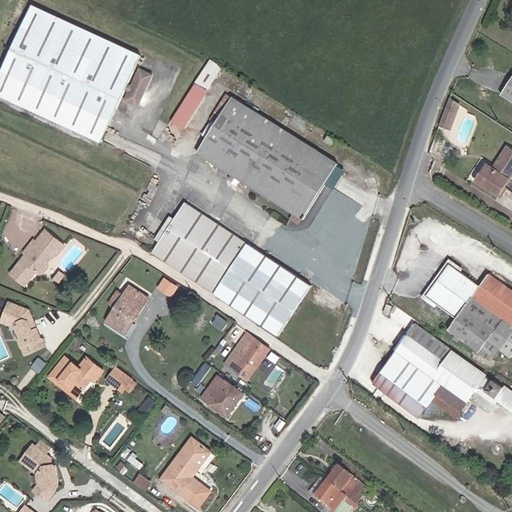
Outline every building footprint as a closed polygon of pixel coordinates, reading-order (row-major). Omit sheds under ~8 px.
[(128,84),(141,55),(32,5),(0,73),(0,95),(102,142),(126,90),(130,92),(126,100),(138,105),(152,75),(140,69),(133,85),(128,84)] [(207,90),(222,67),(211,61),(207,67),(197,83),(207,90)] [(511,78),(502,94),(511,101),(511,78)] [(184,128),(208,90),(207,90),(197,83),(172,121),(184,128)] [(216,123),(232,98),(226,94),(210,119),(216,123)] [(304,220),(339,163),(233,96),(232,98),(216,123),(197,153),(232,174),(240,179),(295,214),(302,218),(304,220)] [(440,124),(452,129),(463,102),(450,97),(440,124)] [(334,146),(337,141),(328,136),(325,141),(334,146)] [(499,195),(511,176),(511,149),(508,147),(494,168),(487,164),(477,180),(499,195)] [(339,187),(347,167),(340,165),(332,184),(339,187)] [(237,183),(240,179),(232,174),(230,179),(237,183)] [(215,293),(248,243),(186,202),(153,251),(215,293)] [(299,223),(302,218),(295,214),(291,219),(299,223)] [(58,255),(66,245),(46,230),(37,242),(34,240),(24,252),(27,254),(28,257),(24,261),(21,261),(11,273),(26,285),(37,271),(39,273),(44,272),(49,266),(48,262),(54,255),(58,255)] [(279,335),(312,286),(248,243),(215,293),(279,335)] [(511,290),(489,274),(480,286),(450,264),(427,296),(457,318),(448,329),(456,335),(454,338),(458,341),(460,338),(489,359),(498,347),(511,357),(511,356),(511,290)] [(60,282),(65,275),(60,271),(55,278),(60,282)] [(165,276),(160,288),(176,295),(181,283),(165,276)] [(135,320),(149,298),(130,285),(124,295),(118,291),(110,303),(116,307),(107,321),(124,332),(132,319),(135,320)] [(33,324),(34,321),(30,310),(9,302),(2,321),(17,327),(21,337),(20,340),(26,354),(47,345),(43,337),(42,338),(38,328),(35,327),(33,324)] [(389,315),(392,306),(388,304),(386,310),(385,310),(384,313),(389,315)] [(222,331),(227,324),(217,316),(212,323),(222,331)] [(126,334),(135,320),(132,319),(124,332),(126,334)] [(486,375),(415,323),(397,349),(468,401),(478,387),(479,385),(497,398),(504,388),(494,380),(492,383),(484,377),(486,375)] [(249,380),(271,349),(249,333),(244,340),(243,339),(226,364),(249,380)] [(468,401),(397,349),(374,382),(421,417),(433,399),(458,417),(468,401)] [(95,381),(104,370),(88,357),(80,367),(66,357),(50,377),(60,385),(63,381),(80,395),(92,379),(95,381)] [(131,391),(137,383),(116,367),(108,380),(123,391),(126,387),(131,391)] [(228,418),(245,394),(218,375),(201,399),(228,418)] [(80,395),(63,381),(60,385),(77,398),(80,395)] [(511,389),(506,385),(504,388),(497,398),(479,385),(478,387),(511,411),(511,389)] [(216,455),(193,438),(162,478),(200,507),(211,491),(193,477),(198,469),(203,473),(216,455)] [(48,500),(59,485),(56,466),(54,464),(52,465),(52,457),(34,444),(22,461),(39,473),(40,483),(35,491),(48,500)] [(140,469),(143,465),(135,459),(137,456),(133,453),(128,459),(140,469)] [(334,472),(327,481),(348,497),(349,498),(362,482),(341,466),(336,474),(334,472)] [(146,491),(151,485),(139,476),(135,482),(146,491)] [(323,477),(310,493),(317,498),(323,491),(321,489),(327,481),(323,477)] [(335,511),(348,497),(327,481),(321,489),(323,491),(317,498),(335,511)] [(357,504),(370,489),(362,482),(349,498),(357,504)]
